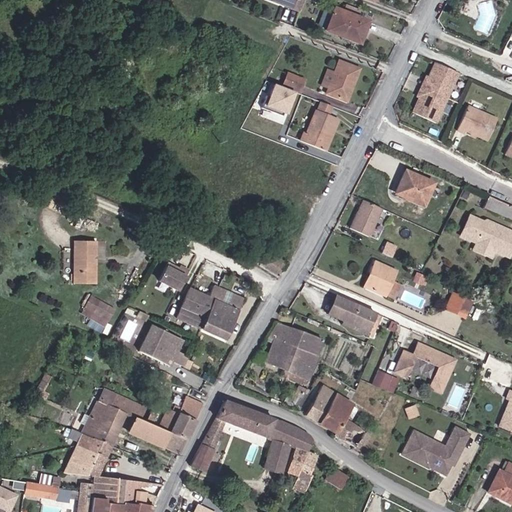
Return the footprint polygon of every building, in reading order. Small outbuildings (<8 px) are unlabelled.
[(279,0),(278,4),(293,10),(297,0),(279,0)] [(297,0),(293,10),(301,13),(305,0),(297,0)] [(349,43),(358,22),(325,10),(316,31),(349,43)] [(458,73),(433,62),(427,77),(431,79),(422,99),(417,97),(411,112),(435,122),(458,73)] [(329,93),(344,99),(349,85),(354,87),(361,71),(342,63),(337,74),(330,89),(329,93)] [(276,84),(267,105),(292,115),(306,79),(287,71),(281,86),(276,84)] [(330,89),(337,74),(331,72),(324,86),(330,89)] [(431,79),(427,77),(425,76),(416,96),(417,97),(422,99),(431,79)] [(349,85),(344,99),(348,101),(354,87),(349,85)] [(330,117),(334,108),(323,103),(319,114),(316,113),(308,133),(304,131),(300,140),(324,150),(331,134),(326,132),(331,118),(330,117)] [(487,140),(496,118),(467,106),(456,129),(463,133),(465,130),(487,140)] [(337,121),(331,118),(326,132),(331,134),(337,121)] [(423,206),(433,182),(404,169),(393,193),(423,206)] [(511,207),(488,196),(483,207),(510,220),(511,215),(511,207)] [(369,237),(382,209),(363,200),(350,228),(369,237)] [(469,216),(460,236),(462,237),(471,217),(469,216)] [(471,217),(462,237),(463,237),(508,258),(511,248),(511,232),(486,221),(483,222),(471,217)] [(90,240),(68,243),(74,285),(96,283),(90,240)] [(490,258),(493,251),(475,243),(472,249),(490,258)] [(247,259),(276,276),(284,263),(267,253),(264,255),(253,248),(247,259)] [(385,296),(392,281),(396,271),(373,260),(368,272),(371,274),(365,288),(385,296)] [(176,292),(186,272),(177,267),(176,270),(165,265),(156,282),(176,292)] [(362,286),(365,288),(371,274),(368,272),(362,286)] [(392,281),(385,296),(393,299),(400,285),(392,281)] [(479,293),(481,287),(483,285),(476,282),(472,290),(479,293)] [(487,290),(481,287),(479,293),(484,296),(487,290)] [(212,289),(207,299),(219,297),(217,292),(212,289)] [(242,300),(222,290),(219,297),(229,300),(241,309),(242,300)] [(463,317),(470,301),(452,293),(445,309),(463,317)] [(241,309),(229,300),(219,297),(207,299),(215,303),(210,318),(203,333),(223,341),(236,334),(241,309)] [(375,313),(343,299),(342,300),(339,307),(334,317),(343,321),(367,331),(375,313)] [(93,316),(107,323),(113,312),(99,304),(93,316)] [(367,331),(343,321),(341,323),(371,336),(380,316),(375,313),(367,331)] [(103,329),(107,323),(93,316),(90,322),(103,329)] [(121,335),(128,339),(136,322),(129,318),(121,335)] [(142,323),(130,348),(170,367),(182,342),(163,332),(164,330),(159,327),(160,326),(154,322),(153,324),(148,321),(146,325),(142,323)] [(276,323),(271,330),(285,336),(283,341),(292,344),(289,352),(292,354),(286,369),(294,373),(307,378),(316,355),(315,355),(321,339),(276,323)] [(285,336),(271,330),(267,337),(273,339),(266,362),(286,369),(292,354),(289,352),(292,344),(283,341),(285,336)] [(435,368),(426,388),(438,393),(453,361),(415,344),(410,357),(402,353),(393,373),(406,379),(415,359),(435,368)] [(169,381),(171,378),(159,371),(157,375),(169,381)] [(49,378),(43,374),(40,380),(46,383),(49,378)] [(333,435),(353,447),(357,440),(364,443),(369,434),(349,422),(357,408),(352,405),(352,404),(322,385),(304,415),(334,433),(333,435)] [(511,433),(511,391),(506,388),(502,397),(506,398),(494,425),(511,433)] [(35,389),(32,395),(38,398),(41,392),(35,389)] [(82,435),(108,445),(120,421),(131,425),(133,423),(134,420),(139,422),(144,410),(103,391),(82,435)] [(154,433),(182,445),(184,443),(182,441),(200,407),(183,398),(177,410),(170,406),(167,412),(160,409),(149,430),(154,433)] [(287,449),(294,429),(223,403),(209,430),(188,467),(203,474),(223,423),(259,436),(271,441),(258,439),(242,493),(270,502),(271,500),(287,449)] [(468,434),(444,422),(441,430),(464,441),(468,434)] [(129,432),(149,442),(154,433),(149,430),(146,429),(133,423),(131,425),(129,432)] [(305,455),(309,444),(308,439),(303,435),(294,429),(287,449),(293,451),(282,480),(292,484),(283,505),(289,507),(297,487),(302,488),(314,460),(305,455)] [(460,451),(464,441),(441,430),(435,442),(413,431),(402,454),(423,465),(425,461),(446,471),(457,449),(460,451)] [(149,442),(176,457),(182,445),(154,433),(149,442)] [(103,456),(108,445),(82,435),(76,446),(103,456)] [(64,472),(94,476),(103,456),(76,446),(64,472)] [(444,475),(446,471),(425,461),(423,465),(444,475)] [(511,463),(507,461),(502,472),(498,470),(487,492),(496,496),(497,494),(508,499),(507,502),(511,504),(511,463)] [(339,490),(347,477),(332,468),(324,480),(339,490)] [(41,485),(27,483),(25,496),(57,501),(60,477),(42,475),(41,485)] [(90,501),(117,503),(122,479),(94,476),(93,484),(91,492),(90,501)] [(141,497),(154,499),(156,496),(136,494),(139,484),(146,484),(147,482),(122,479),(117,503),(139,505),(141,497)] [(78,482),(77,490),(91,492),(93,484),(78,482)] [(0,484),(0,511),(6,511),(7,511),(8,511),(12,511),(21,494),(0,484)] [(88,511),(90,501),(91,492),(77,490),(73,511),(88,511)] [(88,511),(148,511),(154,499),(141,497),(139,505),(117,503),(90,501),(88,511)]
